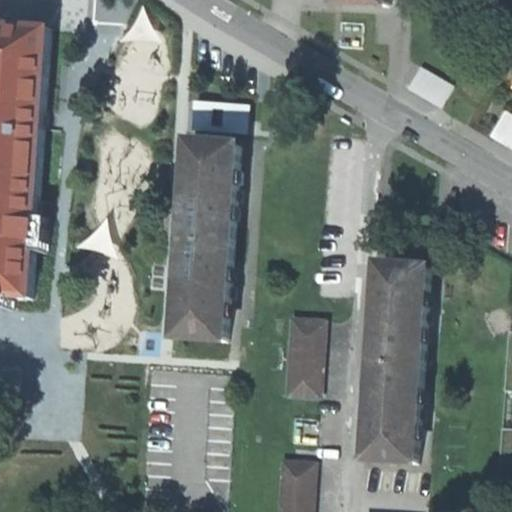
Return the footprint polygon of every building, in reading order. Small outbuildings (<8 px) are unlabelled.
[(344,0),(344,6),(393,9),(393,0),(344,0)] [(55,31),(0,27),(0,298),(36,301),(42,217),(44,218),(45,202),(43,202),(48,131),(50,131),(51,114),(49,114),(55,31)] [(511,116),(497,139),(510,148),(511,145),(511,116)] [(247,148),(197,145),(184,341),(233,344),(247,148)] [(436,271),(387,268),(374,462),(424,466),(436,271)] [(330,324),(299,322),(293,398),(325,400),(330,324)] [(317,511),(320,467),(289,465),(286,511),(317,511)]
